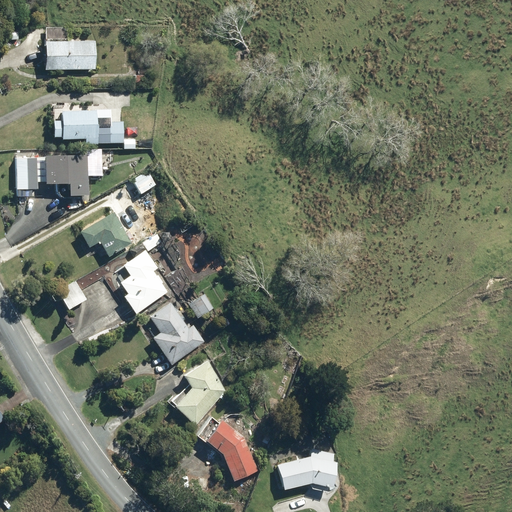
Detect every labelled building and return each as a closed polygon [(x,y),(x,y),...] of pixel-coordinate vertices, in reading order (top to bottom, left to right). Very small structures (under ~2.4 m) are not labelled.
[(18,32),(9,32),(9,41),(18,41),(18,32)] [(42,39),(42,68),(94,68),(94,39),(69,39),(46,39),(42,39)] [(51,121),(51,136),(59,136),(59,138),(84,138),(84,144),(96,144),(96,142),(110,142),(110,124),(95,124),(95,108),(59,108),(59,120),(56,120),(51,120),(51,121)] [(134,137),(122,137),(123,148),(134,148),(134,140),(134,137)] [(65,195),(86,194),(86,155),(41,155),(41,182),(65,182),(65,195)] [(35,158),(13,158),(14,189),(36,189),(35,158)] [(147,171),(131,180),(138,194),(155,184),(147,171)] [(98,240),(106,256),(130,243),(129,241),(134,239),(129,230),(124,232),(113,212),(78,230),(86,246),(98,240)] [(158,235),(143,243),(148,251),(162,243),(158,235)] [(129,276),(118,282),(125,293),(122,295),(132,312),(166,291),(161,283),(162,282),(157,275),(155,276),(152,270),(156,268),(142,244),(130,251),(134,257),(122,264),(129,276)] [(57,292),(67,310),(85,300),(75,282),(57,292)] [(203,293),(187,303),(196,317),(212,307),(203,293)] [(176,311),(170,301),(148,316),(158,332),(150,337),(168,364),(203,341),(192,325),(187,328),(180,317),(182,315),(178,309),(176,311)] [(180,374),(187,386),(170,405),(192,424),(224,389),(204,358),(180,374)] [(192,434),(220,454),(231,481),(256,470),(241,437),(218,420),(216,422),(210,418),(207,422),(203,419),(192,434)] [(327,486),(333,461),(330,461),(332,454),(309,448),(307,456),(275,465),(282,489),(308,482),(327,486)]
